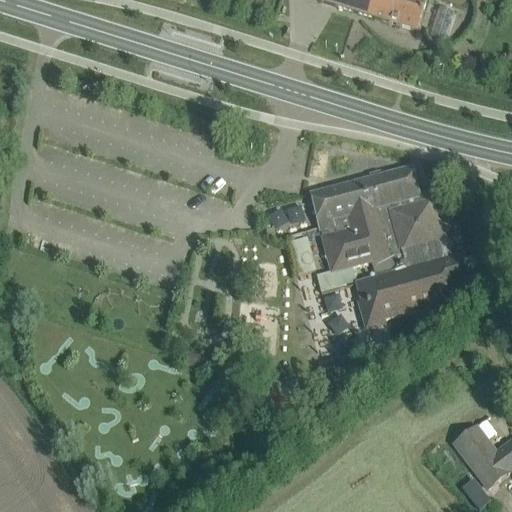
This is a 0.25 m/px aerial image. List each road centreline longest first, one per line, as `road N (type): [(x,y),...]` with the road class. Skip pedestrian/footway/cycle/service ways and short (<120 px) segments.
road 1 (secondary): [(0,0),(511,156)]
road 2 (track): [(511,310),(491,279),(492,180)]
